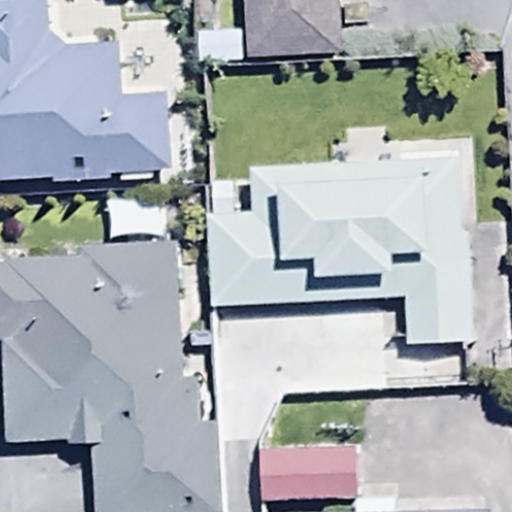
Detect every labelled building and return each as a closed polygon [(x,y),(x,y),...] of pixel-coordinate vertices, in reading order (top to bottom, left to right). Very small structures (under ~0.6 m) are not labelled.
[(339,0),(242,0),(243,39),(195,40),(195,72),(341,70),(339,0)] [(0,195),(92,194),(92,184),(170,183),(169,105),(120,106),(120,57),(69,57),(48,41),(48,8),(0,7),(0,195)] [(207,192),(210,314),(399,306),(401,354),(474,351),(466,166),(252,175),(253,190),(207,192)] [(83,266),(0,272),(0,352),(1,353),(5,451),(92,448),(94,511),(217,511),(215,432),(202,432),(200,390),(180,391),(174,250),(83,254),(83,266)] [(360,450),(258,451),(258,511),(360,510),(360,450)]
